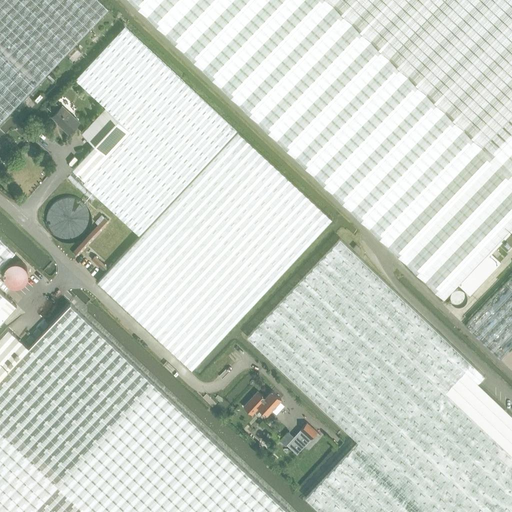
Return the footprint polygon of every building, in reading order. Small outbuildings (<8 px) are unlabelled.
[(0,0),(0,121),(61,59),(108,9),(98,0),(0,0)] [(511,0),(130,0),(422,278),(444,298),(458,283),(470,294),(501,262),(489,250),(511,226),(511,0)] [(84,183),(140,236),(97,281),(191,370),(333,221),(128,30),(124,26),(74,79),(79,83),(105,107),(132,133),(86,181),(84,183)] [(53,114),(51,116),(69,133),(79,122),(62,105),(60,107),(53,101),(47,107),(53,114)] [(73,169),(86,181),(132,133),(105,107),(81,132),(90,141),(95,146),(73,169)] [(89,214),(88,210),(87,205),(85,202),(82,198),(79,195),(75,193),(72,192),(67,192),(62,192),(58,193),(55,195),(51,198),(48,201),(46,205),(45,210),(45,214),(45,217),(46,221),(48,225),(50,229),(53,231),(57,234),(62,235),(66,236),(69,236),(74,235),(78,233),(82,230),(84,227),(87,223),(88,218),(89,214)] [(102,214),(95,222),(98,225),(105,217),(102,214)] [(98,225),(73,252),(77,256),(109,220),(105,217),(98,225)] [(511,230),(499,243),(506,250),(511,243),(511,230)] [(0,236),(0,511),(289,511),(70,304),(29,347),(0,377),(0,265),(14,250),(0,236)] [(341,237),(246,337),(334,421),(357,442),(356,444),(305,497),(320,511),(511,511),(511,467),(510,466),(511,463),(511,454),(444,390),(464,370),(480,385),(488,377),(485,374),(422,314),(408,301),(388,281),(372,266),(341,237)] [(361,248),(356,243),(353,247),(358,251),(361,248)] [(496,247),(492,251),(496,256),(500,252),(496,247)] [(85,266),(97,277),(100,273),(88,262),(85,266)] [(511,274),(464,325),(499,359),(511,345),(511,274)] [(0,287),(0,377),(29,347),(8,327),(0,335),(0,321),(17,304),(0,287)] [(511,415),(480,385),(464,370),(444,390),(511,454),(511,415)] [(265,397),(257,391),(243,406),(251,414),(258,408),(265,414),(271,408),(277,414),(285,406),(279,400),(280,399),(271,390),(265,397)] [(290,431),(281,441),(286,445),(287,444),(297,453),(304,445),(308,449),(321,436),(316,432),(306,422),(300,429),(294,435),(290,431)]
